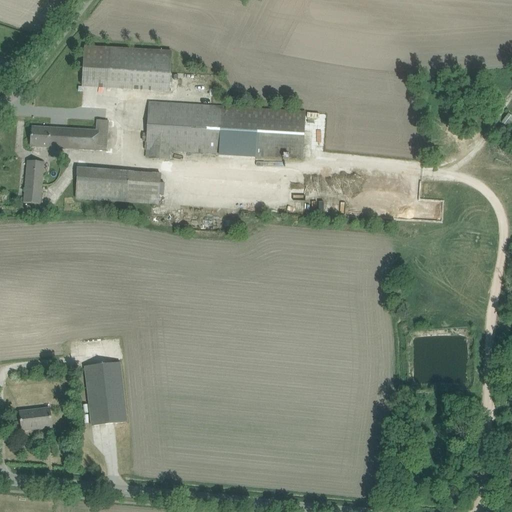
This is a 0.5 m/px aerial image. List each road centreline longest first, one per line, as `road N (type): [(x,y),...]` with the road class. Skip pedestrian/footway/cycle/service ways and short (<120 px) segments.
road 1 (tertiary): [(340,511),(0,479)]
road 2 (unknown): [(477,511),(489,347)]
road 3 (unclassified): [(0,107),(85,0)]
